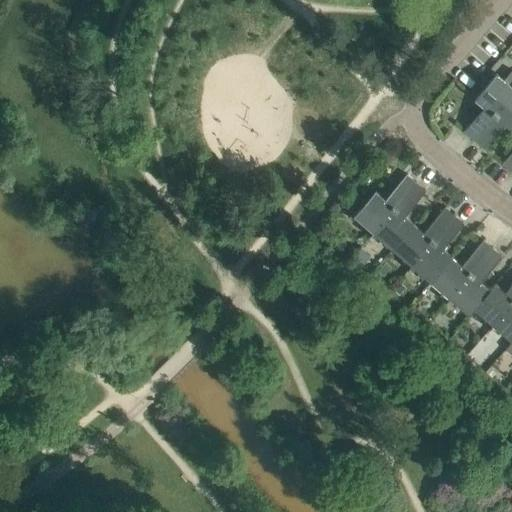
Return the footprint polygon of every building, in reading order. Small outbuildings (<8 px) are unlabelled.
[(496,73),(475,98),(485,106),(463,131),(474,140),(511,93),(511,71),(505,80),(496,73)] [(511,93),(474,140),(483,148),(504,123),(511,129),(511,93)] [(511,151),(502,164),(511,172),(511,171),(511,151)] [(386,199),(376,190),(354,215),(374,231),(416,182),(407,174),(386,199)] [(405,215),(426,190),(416,182),(374,231),(393,248),(414,223),(405,215)] [(445,207),(424,232),(414,223),(393,248),(412,264),(455,215),(445,207)] [(443,248),(464,223),(455,215),(412,264),(432,281),(453,256),(443,248)] [(483,239),(462,264),(453,256),(432,281),(451,297),(493,248),(483,239)] [(502,256),(493,248),(451,297),(471,314),(475,310),(474,309),(491,289),(490,289),(481,281),(502,256)] [(495,283),(490,289),(491,289),(474,309),(475,310),(493,325),(511,303),(511,283),(505,291),(495,283)] [(511,303),(493,325),(511,341),(511,303)]
